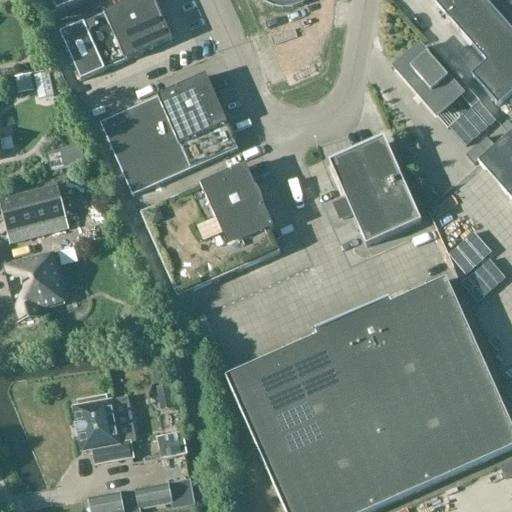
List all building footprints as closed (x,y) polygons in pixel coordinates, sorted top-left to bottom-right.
[(41,0),(51,20),(96,0),(41,0)] [(173,43),(153,0),(142,0),(60,36),(81,84),(173,43)] [(258,0),(260,2),(269,8),(278,11),(288,11),(298,9),(306,4),(311,0),(258,0)] [(482,0),(428,0),(487,66),(472,79),(499,110),(511,97),(511,33),(507,28),(482,0)] [(271,39),(277,54),(304,43),(299,29),(271,39)] [(462,98),(420,51),(396,72),(437,119),(462,98)] [(31,76),(15,79),(18,96),(34,93),(31,76)] [(228,128),(206,79),(158,101),(100,127),(132,199),(238,153),(227,128),(228,128)] [(462,98),(472,110),(479,103),(469,92),(462,98)] [(511,135),(478,165),(511,203),(511,135)] [(331,170),(343,198),(345,202),(336,206),(343,223),(353,218),(367,250),(422,226),(386,145),(331,170)] [(201,191),(141,219),(178,302),(280,256),(270,234),(274,232),(246,170),(201,191)] [(456,182),(423,201),(436,223),(469,205),(456,182)] [(59,189),(1,204),(12,246),(69,232),(59,189)] [(58,266),(75,261),(70,247),(54,252),(58,266)] [(54,255),(3,268),(18,327),(42,321),(40,314),(66,308),(65,306),(66,306),(63,293),(64,293),(54,255)] [(317,340),(225,381),(284,511),(378,511),(511,452),(511,429),(447,283),(392,307),(390,302),(315,335),(317,340)] [(78,405),(79,410),(74,411),(82,455),(92,453),(95,468),(133,460),(130,445),(119,447),(111,404),(106,405),(105,400),(78,405)] [(183,436),(157,441),(161,460),(186,456),(183,436)] [(191,482),(136,493),(90,501),(91,511),(143,511),(172,507),(172,511),(178,511),(195,509),(196,509),(192,486),(191,482)]
